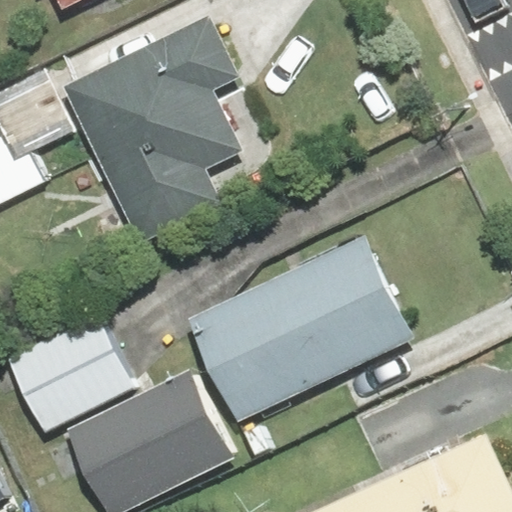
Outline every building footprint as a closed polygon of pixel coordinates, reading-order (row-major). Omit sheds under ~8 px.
[(224,12),(80,83),(159,240),(243,198),(229,169),(266,150),(232,83),(254,72),(224,12)] [(39,161),(86,136),(53,74),(0,101),(0,209),(50,183),(39,161)] [(383,222),(206,309),(259,416),(436,328),(383,222)] [(111,305),(24,348),(63,426),(150,383),(111,305)] [(142,511),(251,459),(208,370),(83,431),(122,511),(142,511)] [(325,511),(511,511),(511,433),(506,422),(325,511)] [(0,425),(0,492),(25,482),(0,425)]
